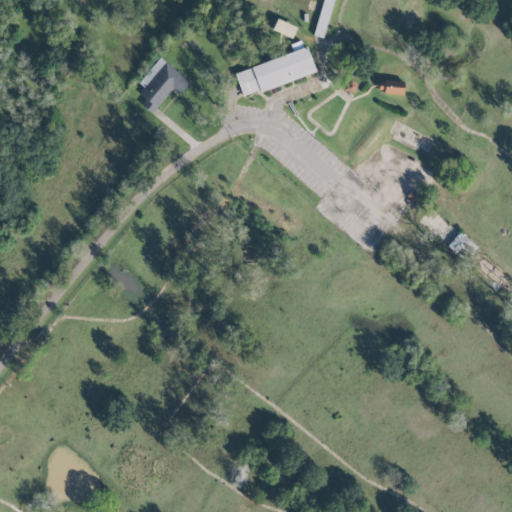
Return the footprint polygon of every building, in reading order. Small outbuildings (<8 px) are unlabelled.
[(321,0),(313,35),(322,37),(331,0),(321,0)] [(291,37),(295,27),(276,19),(271,29),(291,37)] [(233,72),(241,97),(314,72),(306,47),(233,72)] [(177,94),(188,82),(159,57),(134,85),(147,96),(140,104),(150,113),(172,89),(177,94)] [(377,92),(402,93),(403,81),(378,80),(377,92)] [(476,244),(455,232),(447,248),(468,260),(476,244)]
